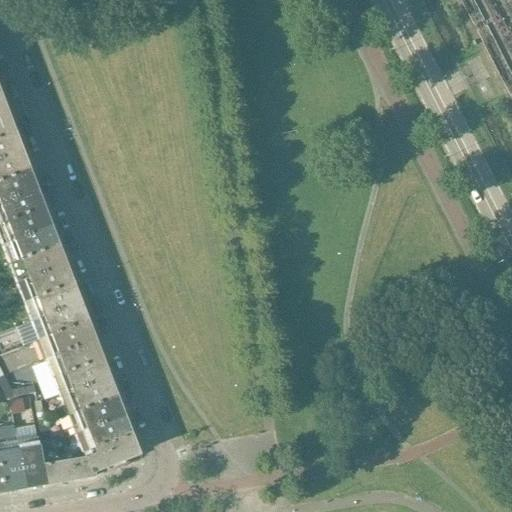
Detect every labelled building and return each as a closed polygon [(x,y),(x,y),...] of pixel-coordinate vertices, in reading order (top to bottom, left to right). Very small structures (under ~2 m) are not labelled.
[(4,117),(0,118),(0,140),(11,136),(4,117)] [(11,136),(0,140),(0,161),(19,155),(11,136)] [(19,155),(0,161),(0,183),(26,174),(19,155)] [(26,174),(0,183),(0,205),(33,193),(26,174)] [(33,193),(0,205),(0,226),(40,211),(33,193)] [(40,211),(0,226),(0,246),(1,249),(48,231),(40,211)] [(48,231),(1,249),(8,267),(55,249),(48,231)] [(55,249),(8,267),(15,286),(62,268),(55,249)] [(62,268),(15,286),(22,304),(69,285),(62,268)] [(69,285),(22,304),(29,323),(76,305),(69,285)] [(76,305),(29,323),(37,342),(84,324),(76,305)] [(84,324),(37,342),(44,360),(91,342),(84,324)] [(91,342),(44,360),(51,379),(98,361),(91,342)] [(98,361),(51,379),(58,398),(105,380),(98,361)] [(105,380),(58,398),(65,416),(112,398),(105,380)] [(112,398),(65,416),(72,436),(119,417),(112,398)] [(33,403),(38,429),(44,428),(40,402),(33,403)] [(119,417),(72,436),(79,454),(127,436),(119,417)] [(127,436),(79,454),(82,460),(88,475),(90,474),(135,457),(127,436)] [(33,440),(14,444),(22,490),(41,487),(37,462),(33,440)] [(51,450),(50,441),(42,442),(43,451),(51,450)] [(14,444),(0,445),(0,478),(3,494),(22,490),(14,444)] [(68,457),(37,462),(41,487),(42,487),(44,486),(91,478),(90,474),(88,475),(82,460),(69,462),(68,457)]
